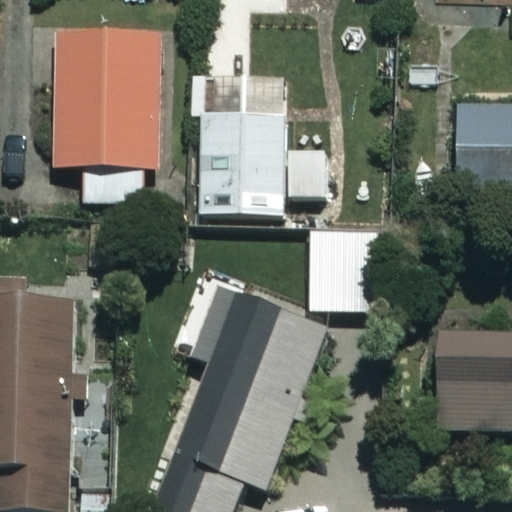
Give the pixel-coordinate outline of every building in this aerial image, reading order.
[(285,0),(219,0),(221,53),(286,52),(285,0)] [(160,171),(165,37),(57,33),(52,172),(84,173),(83,205),(146,207),(147,171),(160,171)] [(287,80),(207,78),(201,216),(286,218),(287,80)] [(511,106),(460,105),(459,196),(511,196),(511,106)] [(385,235),(312,234),(311,313),(385,316),(385,235)] [(330,331),(219,288),(193,360),(209,367),(154,511),(238,511),(249,486),(270,495),(330,331)] [(28,290),(0,290),(0,487),(2,487),(1,511),(77,511),(77,317),(28,317),(28,290)] [(511,344),(448,343),(445,449),(511,452),(511,344)]
